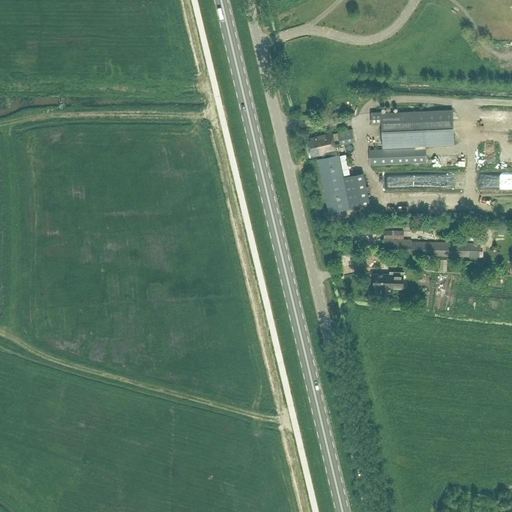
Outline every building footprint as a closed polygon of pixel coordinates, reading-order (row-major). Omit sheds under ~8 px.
[(382,148),(429,146),(454,145),(452,110),(371,113),(371,126),(381,125),(382,148)] [(318,159),(328,213),(369,205),(363,173),(343,177),(338,155),(337,155),(335,146),(333,141),(339,140),(340,145),(354,142),(352,129),(337,132),(337,133),(332,134),(332,133),(306,139),(310,157),(322,154),(323,158),(318,159)] [(425,148),(369,150),(370,164),(426,162),(425,148)] [(488,190),(511,190),(511,180),(489,180),(488,190)] [(384,239),(403,240),(404,231),(384,231),(384,239)] [(467,231),(466,241),(477,241),(478,232),(467,231)] [(479,257),(479,243),(411,242),(411,240),(403,240),(384,239),(384,255),(479,257)] [(397,289),(397,281),(403,281),(403,273),(397,273),(397,272),(389,272),(389,275),(374,274),(373,288),(389,289),(397,289)]
